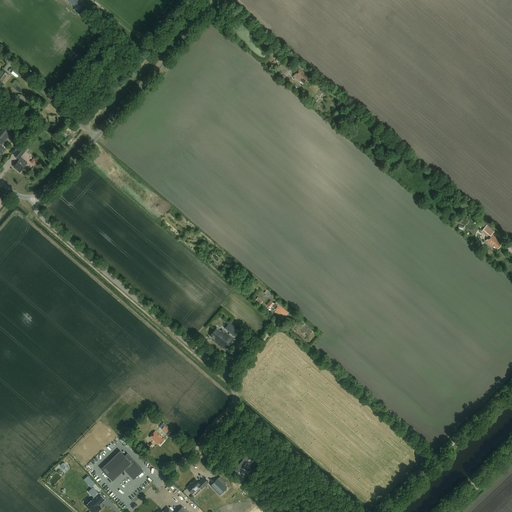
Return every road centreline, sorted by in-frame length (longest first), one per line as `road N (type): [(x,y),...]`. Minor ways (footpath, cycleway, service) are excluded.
road 1 (unclassified): [(129,511),(223,422),(233,392),(32,200)]
road 2 (unclassified): [(32,200),(44,196),(211,0)]
road 3 (track): [(511,389),(377,511)]
